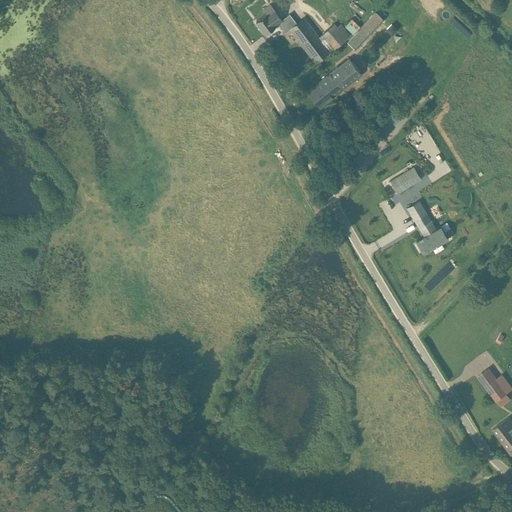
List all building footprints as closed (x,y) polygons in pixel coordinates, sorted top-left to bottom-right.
[(330,50),(304,16),(296,22),(289,14),(282,19),(274,9),(266,14),(256,22),(266,34),(276,26),(275,25),(278,23),(286,32),(290,28),(315,62),(330,50)] [(392,24),(387,29),(392,34),(397,29),(392,24)] [(332,29),(323,37),(333,49),(342,42),(332,29)] [(349,59),(307,91),(319,107),(361,74),(370,66),(359,53),(350,60),(349,59)] [(394,124),(404,112),(395,104),(388,99),(378,111),(394,124)] [(370,149),(358,139),(347,153),(359,162),(370,149)] [(397,193),(421,179),(414,167),(390,181),(397,193)] [(453,243),(441,224),(411,242),(422,261),(453,243)] [(496,379),(486,386),(497,400),(506,392),(496,379)] [(511,452),(511,421),(508,417),(493,428),(502,440),(501,441),(511,453),(511,452)]
